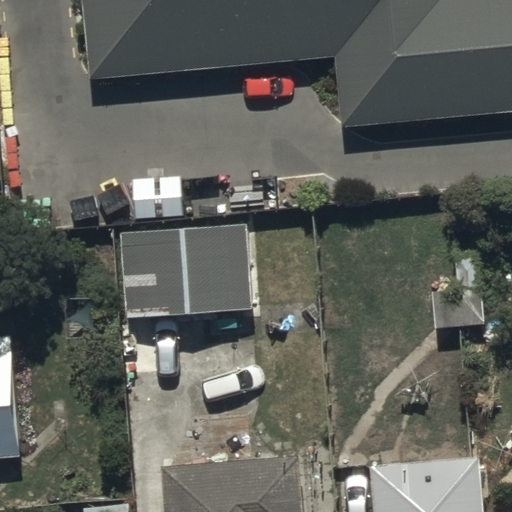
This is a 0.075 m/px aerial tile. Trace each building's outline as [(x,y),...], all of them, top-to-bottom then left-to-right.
[(322,44),(328,107),(511,90),(511,0),(68,0),(75,67),(322,44)] [(249,222),(121,224),(122,314),(250,312),(249,222)] [(486,323),(483,244),(419,246),(423,326),(486,323)] [(0,459),(20,459),(13,337),(0,338),(0,459)] [(484,511),(479,452),(371,462),(375,511),(484,511)] [(307,511),(302,453),(164,460),(168,511),(307,511)]
